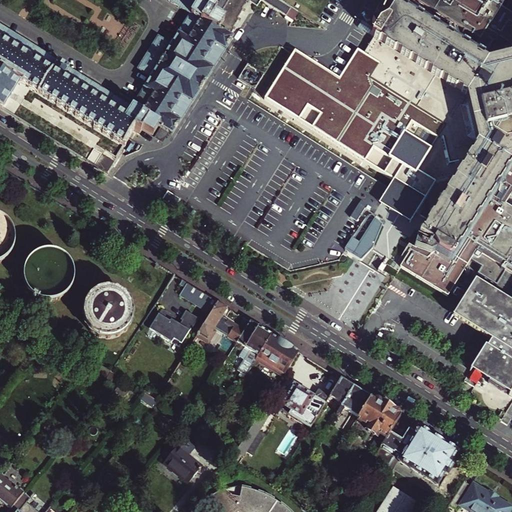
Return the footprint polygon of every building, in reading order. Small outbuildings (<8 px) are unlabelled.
[(0,0),(0,108),(106,174),(134,129),(140,133),(142,129),(152,135),(158,126),(172,134),(232,38),(229,36),(251,2),(261,9),(265,2),(290,18),(295,10),(302,14),(327,30),(345,0),(0,0)] [(416,163),(418,164),(412,174),(427,184),(428,188),(440,186),(441,194),(417,232),(408,231),(412,238),(396,263),(445,293),(469,256),(481,263),(476,270),(495,282),(504,269),(503,268),(504,266),(511,270),(511,301),(511,302),(471,276),(461,292),(453,287),(449,294),(457,299),(449,312),(489,338),(485,344),(483,343),(470,364),(475,367),(480,371),(487,375),(485,380),(488,382),(504,392),(506,388),(509,390),(511,385),(511,16),(502,10),(507,0),(414,0),(462,31),(454,44),(394,6),(386,18),(374,37),(364,53),(378,62),(374,69),(364,71),(363,64),(326,71),(337,127),(348,125),(349,126),(361,123),(367,113),(376,111),(381,104),(393,102),(425,123),(429,144),(416,163)] [(295,10),(290,18),(297,22),(302,14),(295,10)] [(374,37),(386,18),(383,21),(380,24),(379,21),(374,22),(375,28),(371,35),(374,37)] [(416,206),(428,188),(427,184),(412,174),(380,182),(387,212),(416,206)] [(346,188),(337,203),(346,209),(356,194),(346,188)] [(0,263),(1,263),(3,262),(5,261),(6,259),(8,258),(9,256),(10,255),(11,253),(12,251),(13,250),(13,248),(14,246),(14,244),(14,242),(14,240),(14,238),(14,236),(14,234),(13,232),(12,230),(11,229),(10,227),(9,225),(8,224),(7,223),(5,221),(3,220),(2,219),(0,218),(0,263)] [(367,226),(358,221),(343,245),(335,241),(328,252),(343,262),(364,252),(367,226)] [(73,282),(74,277),(73,272),(72,268),(70,263),(66,259),(63,256),(58,254),(54,252),(49,252),(44,252),(39,254),(35,256),(31,259),(28,263),(25,267),(24,272),(23,277),(24,282),(25,286),(28,291),(31,294),(34,298),(39,300),(43,301),(48,302),(53,302),(58,300),(62,298),(66,295),(69,291),(72,287),(73,282)] [(218,303),(183,281),(181,285),(185,288),(180,295),(211,314),(218,303)] [(109,289),(107,289),(105,289),(103,290),(101,290),(99,291),(97,291),(95,292),(94,293),(92,294),(91,296),(89,297),(88,298),(87,300),(86,302),(85,303),(84,305),(84,307),(83,309),(83,311),(83,313),(83,315),(83,317),(83,319),(84,320),(84,322),(85,324),(86,326),(87,327),(88,329),(89,331),(90,332),(92,333),(93,334),(95,335),(97,336),(99,337),(100,338),(102,338),(104,338),(106,339),(108,339),(110,339),(112,338),(114,338),(116,337),(118,336),(119,336),(121,335),(123,333),(124,332),(125,331),(127,329),(128,328),(129,326),(130,324),(131,323),(131,321),(132,319),(132,317),(132,315),(132,313),(132,311),(132,309),(131,307),(131,306),(130,304),(129,302),(128,300),(127,299),(126,297),(124,296),(123,295),(121,293),(120,292),(118,291),(116,291),(114,290),(112,290),(111,289),(109,289)] [(214,330),(237,344),(250,323),(244,319),(237,331),(220,321),(227,309),(218,303),(211,314),(198,335),(210,342),(215,333),(213,331),(214,330)] [(167,327),(156,320),(143,341),(173,359),(186,338),(187,339),(199,319),(186,311),(181,320),(183,321),(180,325),(175,322),(174,324),(170,322),(167,327)] [(243,380),(252,366),(271,336),(250,323),(237,344),(244,349),(239,358),(244,361),(237,371),(240,374),(238,377),(243,380)] [(274,372),(283,378),(298,353),(271,336),(252,366),(255,368),(258,363),(264,366),(268,365),(272,368),(274,372)] [(480,371),(475,367),(469,376),(475,380),(480,371)] [(330,397),(343,405),(354,388),(341,380),(330,397)] [(310,428),(330,397),(318,390),(313,398),(294,385),(279,409),(290,416),(310,428)] [(344,409),(358,418),(370,398),(354,388),(343,405),(337,415),(339,417),(344,409)] [(400,417),(370,398),(358,418),(356,420),(366,427),(366,428),(367,432),(373,436),(378,435),(379,434),(386,439),(389,434),(400,417)] [(236,453),(243,457),(268,418),(261,413),(236,453)] [(402,442),(389,434),(386,439),(375,458),(388,466),(395,456),(400,459),(398,461),(437,485),(444,472),(447,474),(453,464),(451,463),(457,452),(419,428),(415,435),(409,431),(402,442)] [(164,463),(188,484),(201,468),(188,457),(196,447),(185,437),(176,448),(164,463)] [(1,475),(0,475),(0,500),(11,509),(24,494),(1,475)] [(464,482),(449,507),(457,511),(460,507),(467,511),(509,511),(511,509),(511,508),(497,499),(498,498),(489,493),(488,493),(473,484),(471,487),(464,482)] [(414,511),(419,505),(393,487),(375,511),(414,511)] [(263,511),(260,509),(257,507),(244,501),(229,495),(225,494),(221,493),(217,493),(213,494),(210,496),(204,499),(200,504),(208,511),(263,511)] [(11,509),(8,511),(38,511),(27,502),(30,499),(24,494),(11,509)]
